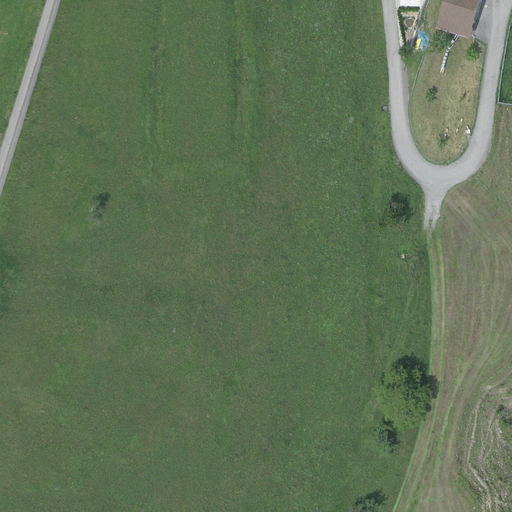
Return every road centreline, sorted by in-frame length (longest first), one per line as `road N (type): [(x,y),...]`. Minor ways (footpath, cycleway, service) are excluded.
road 1 (track): [(389,0),(405,150),(421,172),(443,176),(462,171),(474,156),(506,0)]
road 2 (track): [(0,199),(59,0)]
